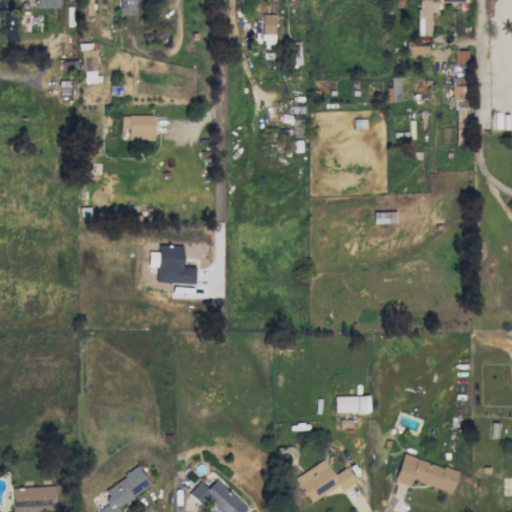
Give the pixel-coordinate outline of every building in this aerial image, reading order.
[(57,8),(57,0),(35,0),(35,7),(57,8)] [(118,0),(118,14),(134,14),(134,0),(118,0)] [(435,0),(431,0),(415,0),(415,35),(429,35),(429,12),(435,12),(436,1),(468,1),(467,0),(435,0)] [(273,14),(261,14),(260,47),(272,47),(273,14)] [(405,57),(426,56),(426,45),(405,46),(405,57)] [(299,46),(288,46),(288,64),(299,64),(299,46)] [(81,50),(82,77),(95,76),(94,49),(81,50)] [(453,62),(466,62),(466,50),(453,51),(453,62)] [(398,76),(389,76),(389,87),(385,87),(385,101),(398,102),(398,76)] [(450,100),(464,100),(463,85),(450,85),(450,100)] [(152,115),(119,115),(119,129),(126,129),(126,139),(152,140),(152,115)] [(193,284),(194,267),(180,266),(181,246),(156,244),(154,282),(193,284)] [(333,413),(367,412),(367,396),(333,396),(333,413)] [(456,471),(400,454),(392,481),(408,485),(410,480),(450,492),(456,471)] [(293,477),(308,502),(336,486),(339,491),(354,482),(345,467),(331,475),(322,459),(293,477)] [(118,511),(115,507),(148,485),(135,466),(100,491),(108,502),(96,510),(97,511),(118,511)] [(212,511),(242,511),(245,509),(214,479),(204,489),(197,482),(187,493),(202,507),(205,504),(212,511)] [(10,487),(10,511),(21,511),(54,510),(53,486),(10,487)]
